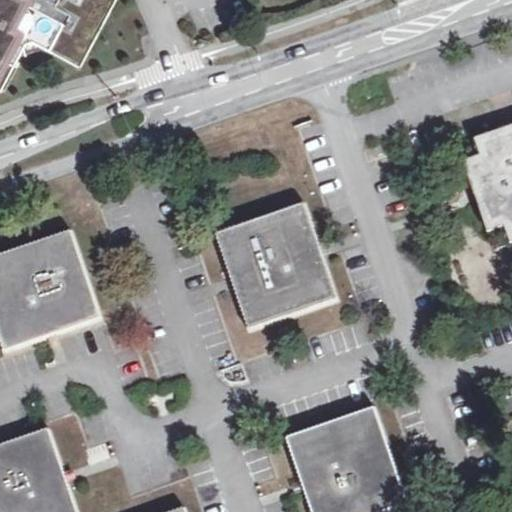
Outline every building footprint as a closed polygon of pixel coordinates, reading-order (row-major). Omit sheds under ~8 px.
[(0,0),(0,62),(11,43),(55,31),(74,43),(82,47),(97,21),(102,12),(109,0),(0,0)] [(511,129),(458,147),(494,252),(511,245),(511,129)] [(250,330),(338,300),(322,252),(306,204),(218,236),(234,283),(250,330)] [(54,335),(102,319),(71,232),(0,256),(0,334),(6,352),(54,335)] [(312,511),(387,511),(407,505),(375,409),(288,440),(304,488),(312,511)] [(0,511),(76,511),(66,483),(49,432),(0,448),(0,511)]
